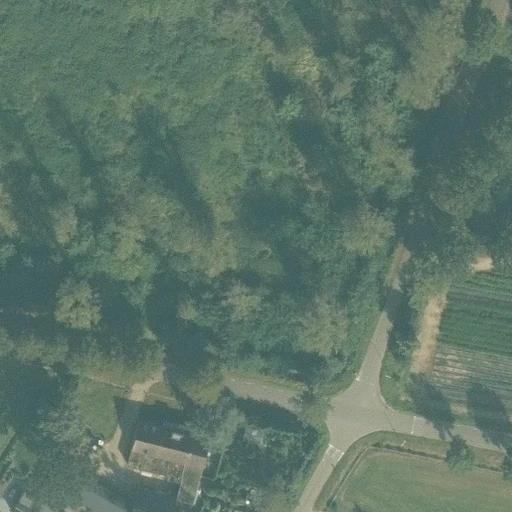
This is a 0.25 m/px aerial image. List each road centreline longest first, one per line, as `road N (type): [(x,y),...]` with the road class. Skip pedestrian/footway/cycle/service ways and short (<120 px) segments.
road 1 (unclassified): [(351,424),(496,0)]
road 2 (unclassified): [(351,424),(82,341),(0,332)]
road 3 (unclassified): [(511,453),(351,424)]
